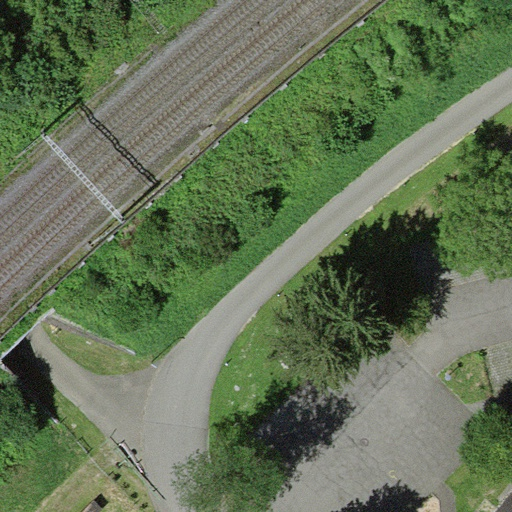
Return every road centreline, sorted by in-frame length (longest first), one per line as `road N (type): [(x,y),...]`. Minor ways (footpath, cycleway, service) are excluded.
road 1 (residential): [(511,96),(342,208),(166,379),(134,428),(195,511)]
road 2 (track): [(0,317),(134,428)]
